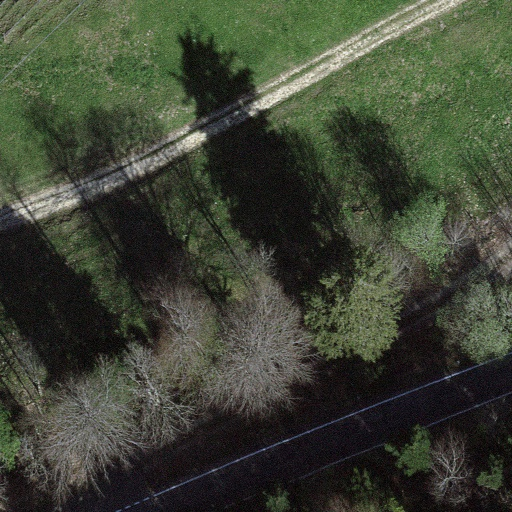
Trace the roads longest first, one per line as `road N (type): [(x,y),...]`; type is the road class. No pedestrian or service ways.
road 1 (track): [(511,251),(82,511)]
road 2 (tertiary): [(161,511),(511,371)]
